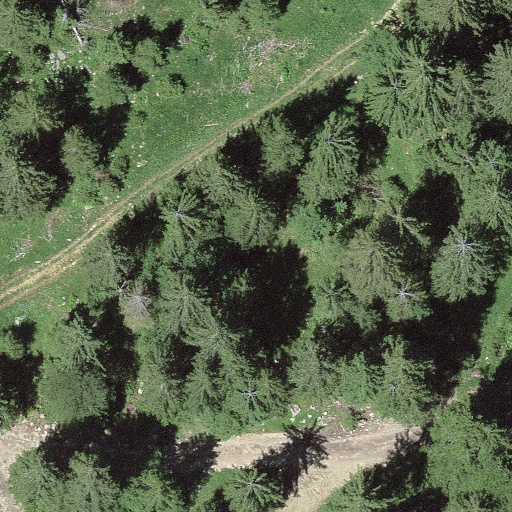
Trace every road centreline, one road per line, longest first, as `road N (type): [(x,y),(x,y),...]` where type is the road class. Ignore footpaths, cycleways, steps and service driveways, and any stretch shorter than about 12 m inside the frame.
road 1 (track): [(0,438),(168,463),(319,454),(511,405)]
road 2 (track): [(0,294),(373,42),(407,0)]
